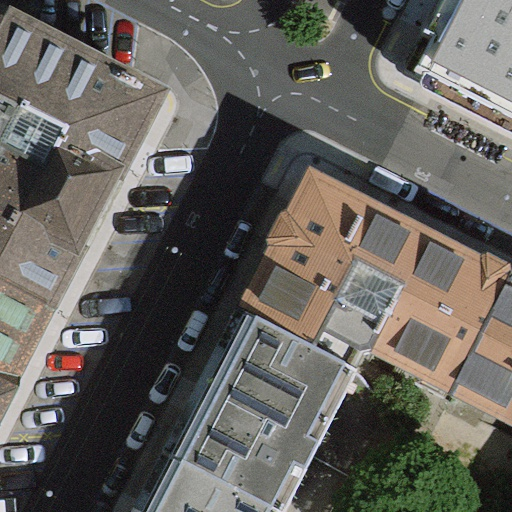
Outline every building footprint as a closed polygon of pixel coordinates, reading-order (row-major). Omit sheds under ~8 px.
[(511,125),(511,0),(443,0),(406,73),(511,125)] [(0,283),(49,309),(156,100),(5,23),(0,32),(0,283)] [(244,317),(359,374),(368,355),(451,397),(455,399),(511,287),(511,274),(312,173),(237,313),(244,317)] [(0,283),(0,403),(49,309),(0,283)] [(511,287),(455,399),(511,427),(511,287)] [(170,458),(272,511),(291,511),(328,437),(359,374),(244,317),(170,458)] [(362,455),(412,479),(451,397),(368,355),(359,374),(328,437),(362,455)] [(333,511),(396,511),(412,479),(362,455),(333,511)] [(142,511),(272,511),(170,458),(142,511)]
